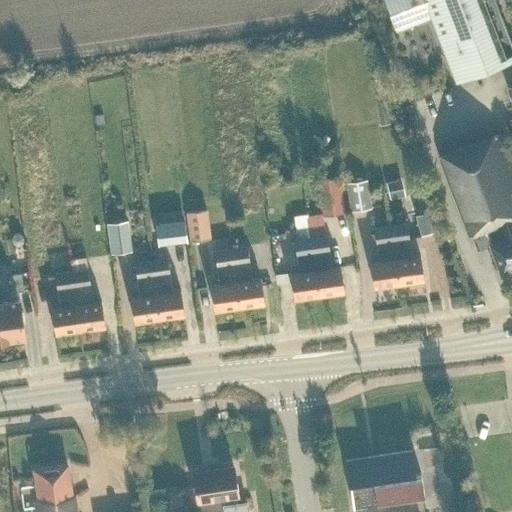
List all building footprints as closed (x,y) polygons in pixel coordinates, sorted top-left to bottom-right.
[(431,14),(456,79),(511,57),(511,45),(494,0),(385,0),(396,28),(431,14)] [(511,166),(500,133),(438,155),(468,235),(484,229),(485,231),(488,230),(492,241),(489,242),(500,273),(511,268),(511,166)] [(344,212),(339,175),(316,178),(321,215),(344,212)] [(345,182),(349,211),(371,207),(367,178),(345,182)] [(401,178),(385,181),(389,198),(404,195),(401,178)] [(189,240),(210,237),(207,209),(185,212),(189,240)] [(433,231),(427,211),(414,214),(419,235),(433,231)] [(132,250),(127,219),(105,222),(110,253),(132,250)] [(187,241),(184,219),(154,222),(157,245),(187,241)] [(397,282),(422,278),(419,255),(411,256),(406,223),(389,226),(397,282)] [(372,285),(397,282),(389,226),(372,228),(377,261),(369,262),(372,285)] [(326,234),(325,234),(309,237),(318,294),(343,290),(339,266),(331,267),(326,234)] [(318,294),(309,237),(295,239),(294,239),(299,272),(290,274),(291,281),(294,298),(318,294)] [(239,306),(263,302),(260,278),(252,279),(247,246),(231,248),(239,306)] [(214,309),(239,306),(231,248),(214,251),(219,284),(211,285),(214,309)] [(158,317),(182,314),(179,289),(172,290),(167,258),(150,260),(158,317)] [(134,321),(158,317),(150,260),(135,263),(140,296),(131,297),(134,321)] [(78,329),(102,326),(99,301),(91,302),(86,269),(70,271),(78,329)] [(54,332),(78,329),(70,271),(54,274),(59,307),(51,308),(54,332)] [(11,291),(23,290),(20,272),(9,274),(11,291)] [(0,301),(0,340),(25,337),(19,298),(0,301)] [(415,473),(412,450),(346,459),(353,507),(424,496),(420,473),(415,473)] [(35,511),(77,511),(75,494),(71,494),(66,463),(33,468),(38,499),(33,500),(35,511)] [(233,467),(193,473),(197,502),(198,503),(200,503),(220,500),(222,511),(249,511),(247,499),(236,501),(236,496),(238,496),(233,467)]
